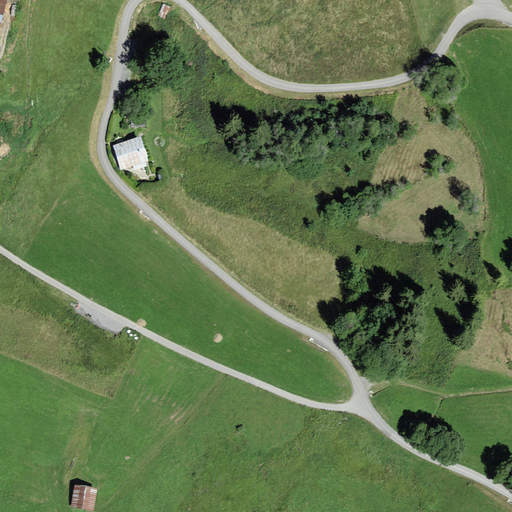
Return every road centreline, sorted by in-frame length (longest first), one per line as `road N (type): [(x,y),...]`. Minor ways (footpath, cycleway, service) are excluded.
road 1 (unclassified): [(136,0),(103,129),(104,163),(212,265),(340,354),(388,431),(511,496)]
road 2 (unclassified): [(511,17),(469,14),(429,64),(399,79),(301,87),(250,70),(179,0)]
road 3 (track): [(362,390),(398,381),(438,393),(511,389)]
